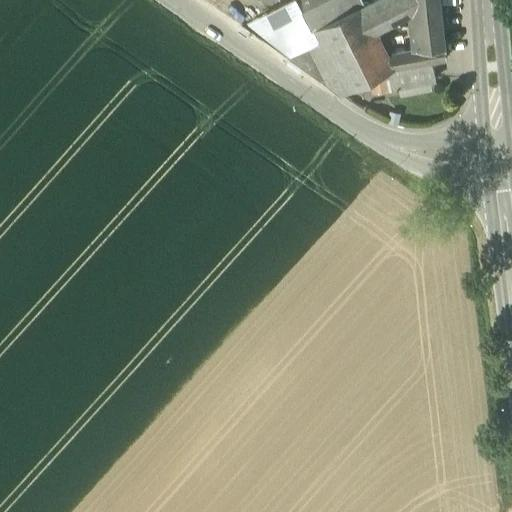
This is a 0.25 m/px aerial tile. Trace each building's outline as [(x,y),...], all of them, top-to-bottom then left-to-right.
[(362,0),(297,0),(287,5),(286,4),(242,27),(243,28),(288,60),(307,47),(325,38),(319,28),(364,5),(365,5),(362,0)] [(374,0),(365,5),(364,5),(377,32),(408,16),(408,0),(374,0)] [(440,0),(408,0),(408,16),(408,17),(416,16),(420,49),(388,55),(395,69),(432,62),(447,59),(440,0)] [(364,5),(319,28),(325,38),(307,47),(288,60),(341,96),(385,74),(395,69),(388,55),(377,32),(364,5)] [(385,74),(389,90),(436,80),(432,62),(395,69),(385,74)]
